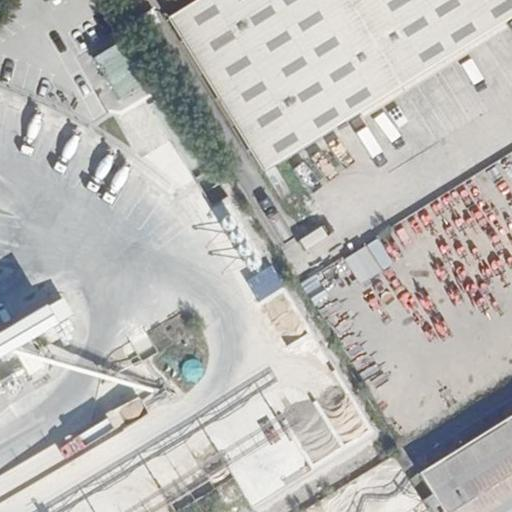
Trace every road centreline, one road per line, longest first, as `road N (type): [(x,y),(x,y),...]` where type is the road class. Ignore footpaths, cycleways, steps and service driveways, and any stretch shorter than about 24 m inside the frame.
road 1 (unknown): [(107,281),(157,280),(213,301),(230,320),(228,373),(198,403),(16,511)]
road 2 (unknown): [(107,281),(94,359),(55,406),(0,438)]
road 3 (unknown): [(511,106),(353,214)]
road 4 (unknown): [(0,175),(93,251),(107,281)]
